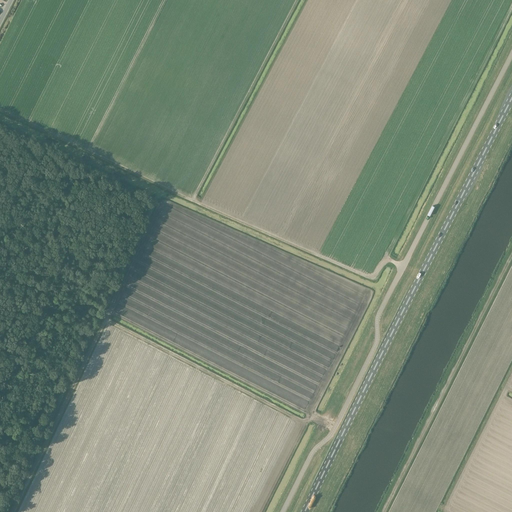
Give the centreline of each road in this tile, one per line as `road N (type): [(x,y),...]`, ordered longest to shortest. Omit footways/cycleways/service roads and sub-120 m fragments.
road 1 (unclassified): [(511,53),(381,306),(375,345),(333,430),(312,451),(282,511)]
road 2 (track): [(14,511),(105,320),(301,421),(309,414),(334,427)]
road 3 (primary): [(304,511),(511,97)]
road 4 (track): [(296,0),(192,200),(0,107)]
road 5 (track): [(511,250),(382,511)]
road 6 (track): [(511,6),(388,259)]
road 7 (track): [(192,200),(369,278),(385,260),(402,266)]
road 8 (track): [(309,414),(369,292)]
road 9 (track): [(105,320),(160,204)]
